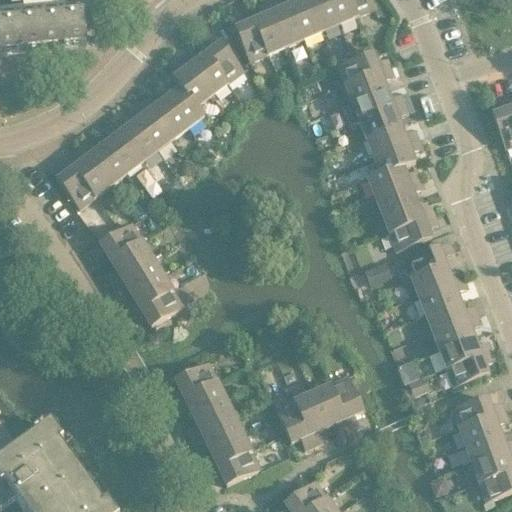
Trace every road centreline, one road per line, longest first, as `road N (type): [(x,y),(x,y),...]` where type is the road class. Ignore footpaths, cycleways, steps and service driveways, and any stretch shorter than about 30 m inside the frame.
road 1 (residential): [(511,337),(462,199),(464,145),(443,84)]
road 2 (residential): [(1,144),(48,130),(87,105),(174,18)]
road 3 (residential): [(105,328),(5,186),(1,144)]
